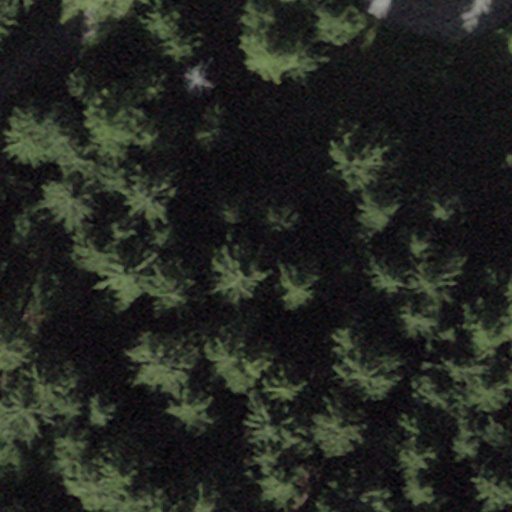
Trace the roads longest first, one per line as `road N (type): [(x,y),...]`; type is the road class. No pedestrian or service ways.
road 1 (track): [(511,7),(451,22),(370,0)]
road 2 (track): [(114,0),(84,10),(0,65)]
